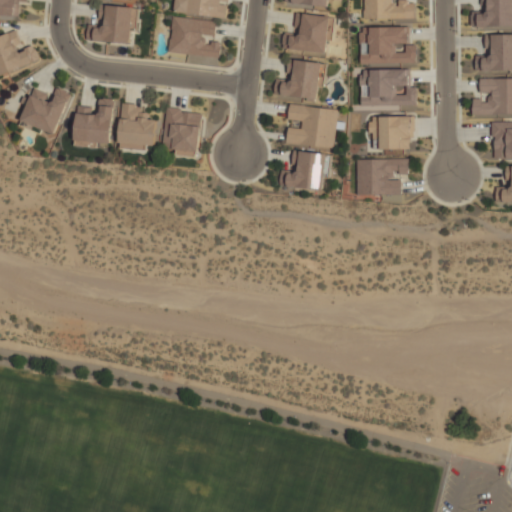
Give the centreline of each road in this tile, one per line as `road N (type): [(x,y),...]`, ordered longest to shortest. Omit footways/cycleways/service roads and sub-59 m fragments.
road 1 (residential): [(60,0),(66,49),(103,70),(248,85)]
road 2 (residential): [(444,0),(452,176)]
road 3 (residential): [(257,0),(240,154)]
